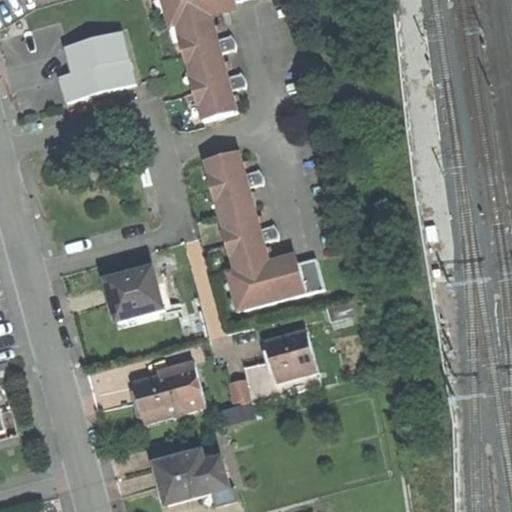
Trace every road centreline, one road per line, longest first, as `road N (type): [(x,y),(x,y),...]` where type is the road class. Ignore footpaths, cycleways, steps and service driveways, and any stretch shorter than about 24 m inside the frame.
road 1 (residential): [(33,271),(181,229),(149,112),(1,149)]
road 2 (residential): [(33,271),(88,477)]
road 3 (residential): [(1,149),(33,271)]
